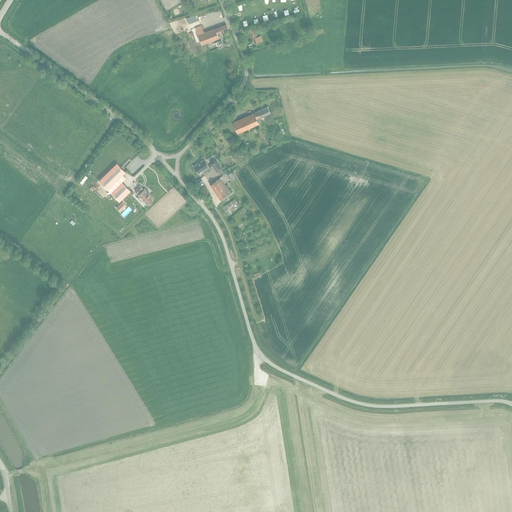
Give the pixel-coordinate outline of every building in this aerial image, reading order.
[(226,24),(193,35),(196,45),(218,37),(218,36),(220,35),(219,32),(228,29),(226,24)] [(255,28),(248,30),(250,38),(253,37),(254,43),(262,41),(261,35),(257,36),(255,28)] [(254,112),(233,122),(238,133),(259,124),(256,118),(260,117),(270,113),(267,107),(257,111),(258,111),(254,113),(254,112)] [(204,159),(193,166),(198,173),(204,169),(205,171),(210,168),(210,167),(212,166),(216,171),(221,168),(216,160),(211,163),(211,164),(209,166),(204,159)] [(117,163),(99,180),(107,189),(125,171),(123,169),(123,168),(122,166),(121,167),(117,163)] [(220,198),(230,192),(220,178),(210,184),(220,198)] [(122,182),(111,193),(119,201),(130,190),(122,182)] [(140,185),(135,190),(138,193),(139,194),(138,195),(140,196),(139,197),(138,198),(141,202),(143,200),(147,205),(154,198),(150,195),(150,194),(148,192),(144,188),(143,189),(142,189),(143,188),(140,185)]
